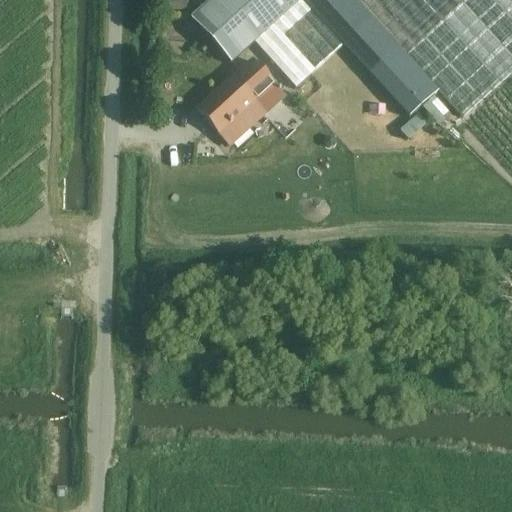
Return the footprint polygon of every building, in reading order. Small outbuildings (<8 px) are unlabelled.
[(302,2),(299,0),(213,0),(190,22),(228,66),(253,45),(254,46),(302,2)] [(304,0),(302,2),(342,47),(382,91),(409,120),(417,112),(419,111),(438,93),(396,48),(352,0),(304,0)] [(511,0),(352,0),(396,48),(438,93),(462,120),(511,73),(511,0)] [(302,2),(254,46),(294,91),(342,47),(302,2)] [(252,63),(197,113),(228,148),(251,127),(241,116),(253,105),(263,116),(283,98),(278,93),(280,92),(278,90),(277,91),(273,87),(252,63)]
